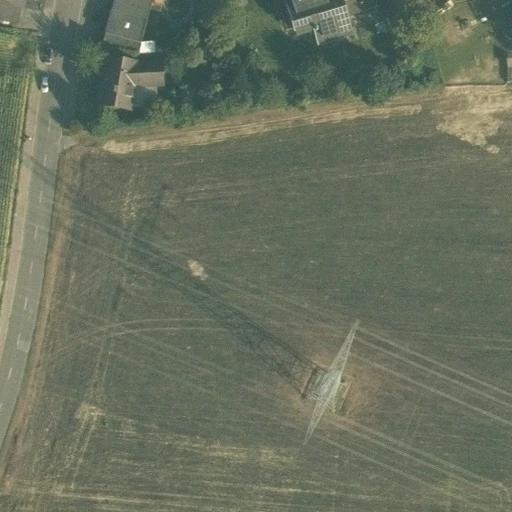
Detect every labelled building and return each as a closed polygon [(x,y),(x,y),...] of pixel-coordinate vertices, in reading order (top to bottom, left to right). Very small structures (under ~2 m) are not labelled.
[(0,0),(0,4),(20,8),(22,9),(23,0),(0,0)] [(152,0),(113,0),(111,11),(146,21),(152,0)] [(314,24),(319,43),(347,34),(342,15),(374,5),(372,0),(286,0),(283,1),(292,31),(314,24)] [(0,21),(17,24),(20,8),(0,4),(0,21)] [(111,11),(104,35),(128,41),(138,44),(140,45),(140,44),(146,21),(111,11)] [(124,55),(128,41),(104,35),(101,48),(124,55)] [(210,38),(196,39),(198,60),(212,58),(210,38)] [(136,58),(140,45),(138,44),(128,41),(124,55),(136,58)] [(140,45),(136,58),(154,56),(154,42),(140,44),(140,45)] [(128,110),(132,88),(136,68),(136,65),(105,61),(98,106),(127,111),(128,110)] [(160,66),(136,68),(132,88),(155,87),(161,86),(160,66)] [(128,110),(156,108),(155,87),(132,88),(128,110)]
